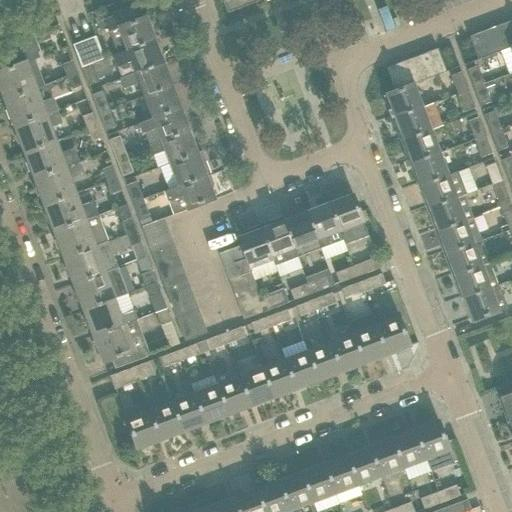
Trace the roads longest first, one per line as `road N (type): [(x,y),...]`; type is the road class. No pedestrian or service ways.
road 1 (residential): [(113,496),(450,373)]
road 2 (residential): [(113,496),(0,193)]
road 3 (residential): [(356,152),(273,175),(259,168),(192,0)]
road 4 (residential): [(356,152),(341,68),(509,0)]
road 5 (residential): [(450,373),(356,152)]
road 6 (residential): [(502,511),(450,373)]
